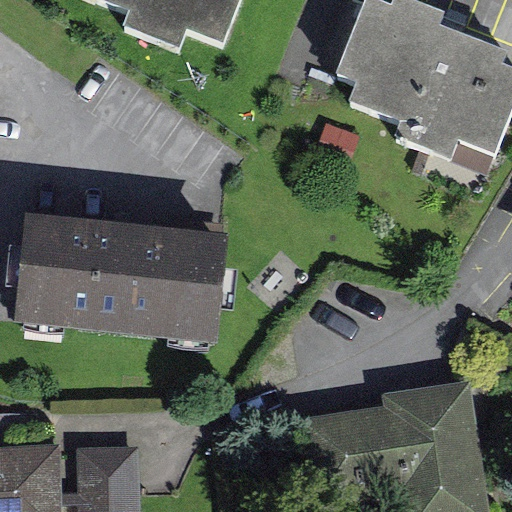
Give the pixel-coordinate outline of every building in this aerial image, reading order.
[(195,39),(230,52),(249,0),(89,0),(136,17),(129,35),(188,56),(195,39)] [(398,12),(374,3),(343,83),(363,90),(356,110),(408,130),(402,145),(461,167),(467,150),(502,163),(511,137),(511,71),(511,67),(511,58),(448,34),(453,20),(403,0),(398,12)] [(235,244),(30,223),(19,332),(223,353),(235,244)] [(322,510),(408,498),(409,511),(498,511),(481,385),(390,398),(392,411),(310,422),(322,510)] [(150,511),(149,449),(87,451),(88,497),(88,511),(150,511)] [(0,511),(68,511),(68,450),(0,451),(0,511)]
